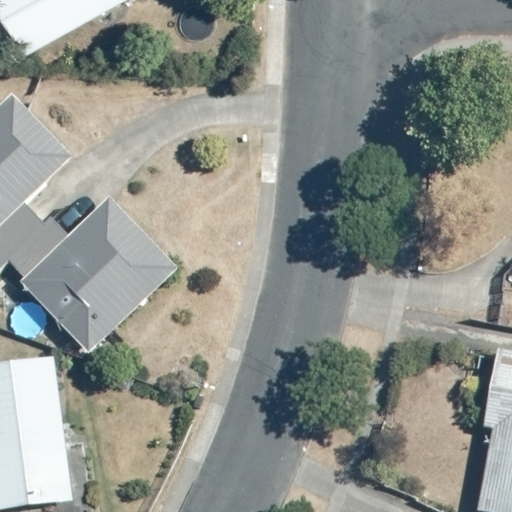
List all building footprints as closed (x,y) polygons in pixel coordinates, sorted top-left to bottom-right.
[(0,0),(0,13),(23,56),(126,0),(0,0)] [(0,224),(73,155),(12,92),(0,103),(0,224)] [(108,195),(19,280),(88,352),(177,268),(108,195)] [(492,428),(477,511),(483,511),(511,511),(511,351),(498,349),(484,426),(492,428)] [(0,508),(72,500),(53,357),(0,363),(0,508)]
